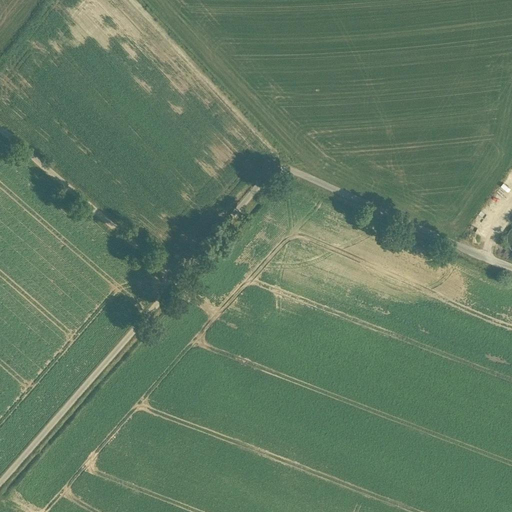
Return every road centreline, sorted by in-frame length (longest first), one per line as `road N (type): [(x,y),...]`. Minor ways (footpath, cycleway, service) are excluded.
road 1 (unclassified): [(175,280),(280,168),(511,266)]
road 2 (unclassified): [(0,482),(175,280)]
road 3 (unclassified): [(0,128),(175,280)]
